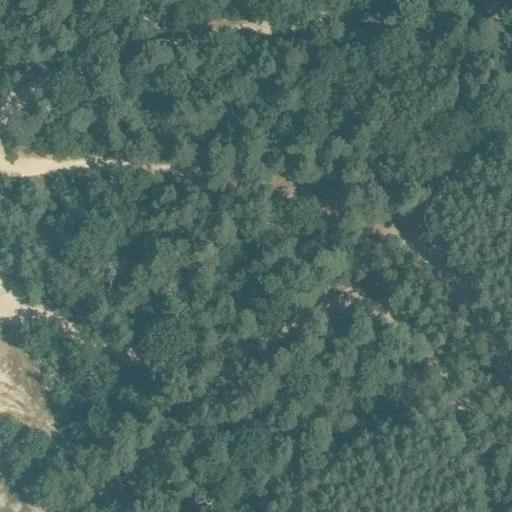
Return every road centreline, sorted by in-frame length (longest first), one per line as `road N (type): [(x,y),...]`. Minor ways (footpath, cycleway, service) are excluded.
road 1 (track): [(0,305),(153,363),(193,363),(312,318),(387,310),(414,328),(483,496),(482,511)]
road 2 (track): [(419,242),(380,213),(206,172),(0,158)]
road 3 (track): [(357,0),(315,22),(212,30),(109,57),(23,96),(0,120)]
road 4 (track): [(511,390),(490,329),(419,242),(481,195),(494,161),(494,113),(511,80)]
